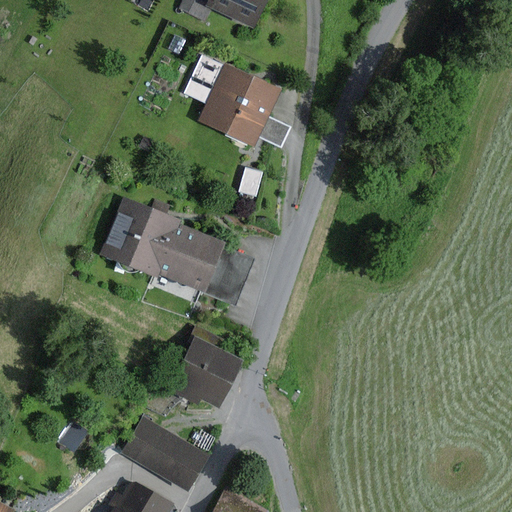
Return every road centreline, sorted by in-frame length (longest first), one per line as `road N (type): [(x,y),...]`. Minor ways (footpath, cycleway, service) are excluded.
road 1 (residential): [(403,0),(328,160),(255,386)]
road 2 (residential): [(255,386),(201,511)]
road 3 (residential): [(255,386),(298,511)]
